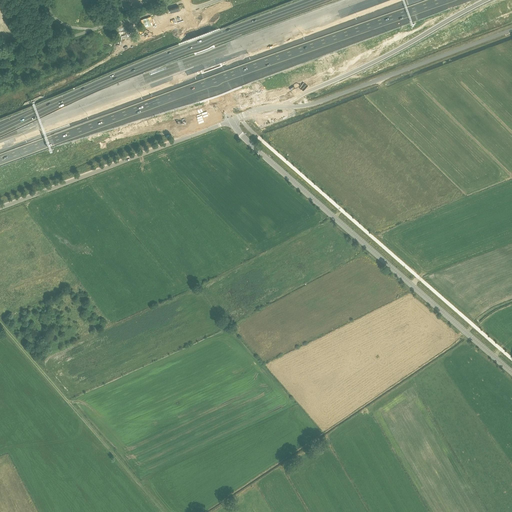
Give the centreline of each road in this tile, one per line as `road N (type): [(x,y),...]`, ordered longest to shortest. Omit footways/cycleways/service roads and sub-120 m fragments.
road 1 (motorway): [(0,155),(421,0)]
road 2 (motorway): [(370,0),(0,137)]
road 3 (tertiary): [(511,372),(230,121)]
road 4 (motorway): [(319,0),(0,127)]
road 5 (unclassified): [(230,121),(316,102),(511,29)]
road 6 (track): [(0,322),(161,511)]
road 7 (unclassified): [(0,208),(230,121)]
road 8 (tertiary): [(230,121),(185,0)]
